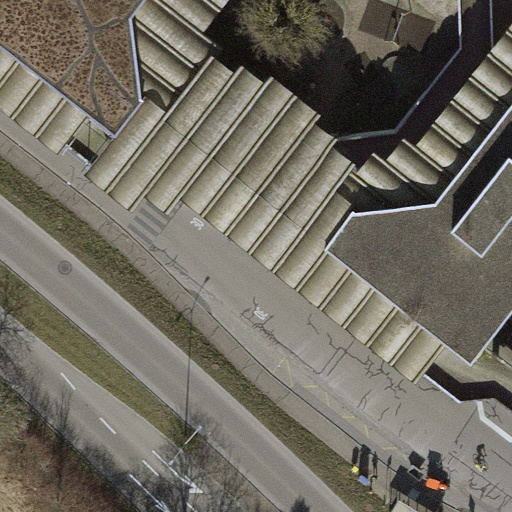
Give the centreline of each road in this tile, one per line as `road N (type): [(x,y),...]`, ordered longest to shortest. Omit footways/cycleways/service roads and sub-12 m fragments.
road 1 (residential): [(511,485),(431,436),(0,95)]
road 2 (secondary): [(264,511),(175,418),(0,274)]
